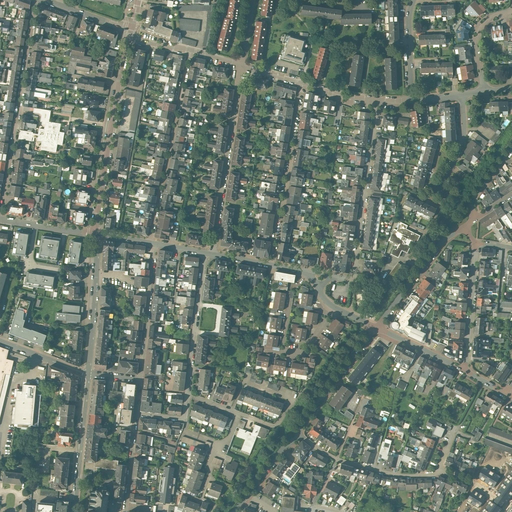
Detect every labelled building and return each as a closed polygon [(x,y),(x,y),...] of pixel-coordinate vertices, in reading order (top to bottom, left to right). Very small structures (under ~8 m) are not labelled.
[(30,1),(26,0),(21,0),(20,6),(29,9),(30,1)] [(272,0),(263,0),(261,15),(270,17),(272,0)] [(478,8),(474,3),(467,9),(470,12),(470,14),(471,16),(477,16),(478,14),(480,15),(484,12),(483,11),(485,9),(481,5),(478,8)] [(47,7),(40,5),(38,12),(42,14),(45,15),(47,7)] [(204,5),(178,6),(178,11),(207,11),(206,29),(202,46),(208,47),(210,41),(212,31),(213,21),(213,15),(214,5),(212,5),(209,5),(204,5)] [(239,6),(229,5),(227,20),(234,21),(237,21),(239,6)] [(320,18),(322,9),(302,6),(300,15),(320,18)] [(428,7),(420,7),(420,6),(420,7),(420,19),(421,19),(421,16),(425,16),(425,15),(428,15),(429,15),(428,7),(428,6),(428,7)] [(53,10),(47,7),(45,15),(49,16),(52,17),(53,10)] [(341,21),(341,16),(342,12),(322,9),(320,18),(341,21)] [(29,11),(22,10),(20,19),(28,20),(29,11)] [(64,14),(53,10),(52,17),(52,18),(57,18),(57,16),(59,17),(59,18),(62,18),(64,14)] [(149,10),(147,19),(156,21),(158,12),(149,10)] [(161,13),(158,12),(156,21),(163,22),(165,14),(162,13),(161,13)] [(77,18),(69,15),(65,26),(70,28),(71,28),(73,28),(74,25),(77,18)] [(341,16),(341,21),(341,25),(356,25),(356,15),(341,16)] [(356,15),(356,25),(371,24),(371,15),(356,15)] [(28,20),(20,19),(20,23),(16,23),(15,27),(19,27),(19,28),(26,29),(28,20)] [(45,20),(37,19),(36,26),(44,27),(44,24),(45,20)] [(154,28),(156,21),(147,19),(146,24),(145,24),(144,27),(148,28),(149,27),(154,28)] [(200,21),(178,19),(180,30),(199,32),(200,21)] [(225,19),(221,34),(230,36),(234,21),(227,20),(225,19)] [(10,21),(3,20),(3,24),(1,31),(8,32),(10,21)] [(92,24),(84,21),(80,31),(89,34),(90,31),(90,30),(91,30),(92,28),(91,28),(92,27),(91,27),(92,24)] [(163,22),(156,21),(154,28),(153,30),(154,30),(153,32),(156,33),(170,38),(172,31),(173,31),(162,27),(163,22)] [(254,41),(263,42),(266,23),(256,22),(254,41)] [(465,26),(461,24),(457,30),(459,31),(458,34),(458,37),(460,37),(461,41),(468,40),(467,33),(470,30),(465,26)] [(44,27),(36,26),(35,33),(43,34),(43,31),(44,27)] [(107,29),(100,26),(98,33),(102,35),(105,36),(107,29)] [(502,26),(491,27),(493,39),(504,37),(503,30),(502,26)] [(26,29),(19,28),(18,30),(17,29),(17,34),(18,34),(17,37),(25,38),(26,29)] [(117,32),(107,29),(105,36),(108,37),(107,40),(111,41),(109,47),(113,49),(117,32)] [(398,30),(391,31),(390,31),(389,31),(389,36),(390,36),(390,40),(389,40),(398,40),(398,30)] [(173,31),(172,31),(170,38),(169,39),(177,42),(179,35),(176,34),(176,32),(173,31)] [(226,51),(230,36),(221,34),(217,49),(226,51)] [(305,41),(285,35),(282,43),(286,44),(281,59),(302,65),(306,53),(302,52),(305,41)] [(43,37),(35,36),(34,42),(42,44),(47,44),(48,39),(42,38),(43,37)] [(427,36),(418,36),(419,45),(423,45),(423,44),(427,44),(427,36)] [(25,38),(17,37),(16,43),(14,42),(14,45),(16,45),(23,47),(25,38)] [(196,42),(181,38),(182,44),(195,47),(196,42)] [(263,42),(254,41),(251,60),(260,61),(263,42)] [(42,44),(34,42),(33,50),(41,51),(41,48),(42,44)] [(23,48),(16,47),(15,52),(15,55),(22,56),(23,48)] [(85,50),(72,47),(70,62),(77,63),(90,66),(92,58),(84,56),(85,50)] [(467,47),(460,49),(460,53),(459,54),(459,56),(461,56),(461,60),(465,59),(466,63),(472,63),(471,58),(472,58),(471,54),(470,47),(467,47)] [(320,48),(312,77),(321,80),(329,51),(320,48)] [(140,51),(135,50),(127,85),(132,86),(137,87),(145,52),(140,51)] [(164,52),(156,50),(153,59),(162,62),(164,52)] [(40,53),(32,52),(31,59),(39,60),(40,57),(40,53)] [(22,56),(15,55),(14,58),(13,62),(21,63),(22,56)] [(353,55),(349,86),(359,87),(364,57),(353,55)] [(186,57),(179,56),(177,64),(184,65),(186,57)] [(115,59),(105,57),(103,68),(112,70),(115,59)] [(198,60),(192,58),(191,66),(198,67),(199,63),(198,63),(198,60)] [(39,60),(31,59),(30,66),(38,68),(39,63),(39,60)] [(385,74),(396,74),(395,59),(385,59),(385,74)] [(21,64),(13,63),(12,68),(12,71),(19,72),(21,64)] [(90,66),(77,63),(76,70),(89,72),(90,66)] [(184,65),(177,64),(176,67),(175,71),(182,73),(184,65)] [(429,64),(420,64),(420,73),(425,73),(425,72),(429,72),(429,64)] [(472,66),(461,67),(461,74),(473,72),(472,69),(473,69),(472,66)] [(505,66),(490,66),(490,75),(509,74),(509,66),(505,66)] [(103,68),(98,67),(97,75),(111,78),(112,70),(103,68)] [(227,69),(214,67),(212,76),(226,78),(227,69)] [(38,70),(30,68),(29,76),(36,77),(37,77),(37,73),(38,70)] [(6,70),(3,69),(2,80),(1,83),(6,83),(8,73),(10,73),(11,70),(6,70)] [(12,71),(11,70),(10,73),(11,74),(11,79),(18,80),(19,72),(12,71)] [(182,73),(175,71),(174,76),(174,79),(181,80),(182,73)] [(473,72),(461,74),(462,80),(474,78),(474,75),(473,75),(473,72)] [(197,76),(189,74),(188,81),(195,82),(196,78),(197,76)] [(396,74),(385,74),(386,90),(396,89),(396,74)] [(36,77),(29,76),(27,83),(35,84),(36,81),(36,77)] [(18,80),(11,79),(10,85),(7,85),(7,86),(10,86),(17,87),(18,80)] [(89,81),(79,79),(77,88),(88,90),(89,81)] [(181,80),(174,79),(173,82),(172,87),(179,88),(181,80)] [(267,81),(253,79),(252,87),(266,90),(267,81)] [(103,83),(89,81),(88,90),(101,92),(103,83)] [(285,85),(276,82),(275,90),(280,91),(280,94),(282,95),(285,85)] [(292,87),(285,85),(282,95),(285,96),(286,93),(288,93),(290,94),(292,87)] [(17,87),(10,86),(9,90),(8,94),(16,95),(17,87)] [(179,88),(172,87),(171,92),(170,94),(177,96),(179,88)] [(296,88),(292,87),(290,94),(288,93),(288,96),(294,98),(296,88)] [(193,90),(186,89),(185,95),(192,97),(193,94),(193,90)] [(136,92),(126,90),(125,96),(135,98),(141,99),(141,95),(136,94),(136,92)] [(233,91),(224,90),(223,94),(223,98),(221,109),(221,113),(220,118),(229,119),(230,112),(232,97),(233,91)] [(33,92),(26,91),(25,98),(33,99),(33,96),(34,92),(33,92)] [(306,93),(304,102),(318,104),(320,96),(306,93)] [(16,95),(8,94),(7,102),(14,103),(16,95)] [(177,96),(170,94),(170,97),(169,103),(175,105),(177,96)] [(250,95),(242,94),(242,98),(241,101),(249,102),(250,95)] [(90,96),(85,95),(84,100),(82,99),(82,101),(84,101),(83,105),(88,106),(89,104),(90,97),(90,96)] [(99,98),(90,97),(89,104),(98,106),(99,98)] [(141,99),(135,98),(128,133),(134,134),(141,99)] [(33,100),(25,99),(24,106),(32,107),(33,100)] [(37,102),(33,100),(32,107),(42,109),(43,105),(36,104),(37,102)] [(294,102),(285,101),(279,100),(278,104),(281,104),(280,107),(285,107),(293,109),(294,102)] [(336,102),(325,100),(322,113),(333,115),(336,102)] [(241,101),(240,107),(238,122),(237,128),(245,130),(246,124),(247,121),(248,111),(249,108),(250,102),(241,101)] [(14,103),(7,102),(6,105),(6,110),(13,111),(14,103)] [(168,104),(163,102),(163,105),(161,107),(162,109),(162,110),(174,113),(176,105),(175,105),(169,103),(168,104)] [(304,102),(303,111),(317,113),(318,104),(304,102)] [(508,102),(499,103),(499,112),(508,111),(508,109),(508,103),(508,102)] [(190,105),(183,103),(181,110),(189,112),(190,108),(190,105)] [(499,103),(489,103),(490,109),(490,112),(491,112),(491,114),(495,114),(495,112),(499,112),(499,103)] [(62,104),(61,114),(72,115),(73,106),(62,104)] [(293,109),(285,107),(284,113),(284,117),(291,118),(293,109)] [(174,113),(162,110),(160,117),(159,117),(165,119),(172,120),(174,113)] [(99,113),(89,111),(89,112),(86,111),(85,118),(88,119),(88,120),(97,122),(99,113)] [(420,111),(411,112),(413,128),(422,126),(420,111)] [(370,113),(360,112),(359,120),(361,121),(369,122),(369,121),(369,118),(370,113)] [(310,114),(302,113),(301,120),(309,122),(309,119),(310,114)] [(291,118),(284,117),(283,122),(282,124),(290,125),(291,118)] [(187,120),(180,118),(178,125),(186,126),(187,123),(187,120)] [(172,120),(165,119),(165,122),(164,127),(171,128),(172,120)] [(301,120),(301,121),(299,128),(307,130),(308,127),(309,122),(301,120)] [(369,122),(361,121),(361,125),(360,130),(368,132),(369,122)] [(33,132),(20,130),(19,139),(31,141),(32,137),(37,138),(37,141),(43,142),(42,146),(41,146),(41,149),(44,150),(53,152),(53,151),(56,152),(56,148),(57,143),(62,144),(64,133),(58,132),(59,128),(60,128),(60,125),(57,124),(48,122),(48,123),(45,122),(45,125),(45,130),(39,129),(38,135),(32,134),(33,132)] [(28,123),(21,122),(20,129),(27,130),(28,127),(28,123)] [(228,126),(219,125),(218,130),(218,134),(216,144),(216,148),(215,153),(224,154),(225,147),(227,133),(228,126)] [(290,127),(282,126),(281,130),(281,133),(288,135),(290,127)] [(171,128),(164,127),(163,131),(162,134),(169,136),(170,128),(171,128)] [(10,129),(3,128),(3,130),(2,135),(9,136),(10,129)] [(185,129),(178,128),(176,136),(183,137),(184,134),(185,129)] [(87,131),(86,130),(85,134),(83,134),(83,138),(95,140),(96,132),(87,131)] [(307,132),(299,130),(298,139),(306,140),(310,141),(311,137),(306,136),(307,132)] [(368,132),(360,131),(359,136),(359,138),(367,139),(368,132)] [(474,132),(469,139),(471,141),(481,148),(482,145),(480,143),(477,142),(475,140),(479,135),(474,132)] [(288,135),(281,133),(280,137),(280,141),(287,142),(288,135)] [(160,134),(158,142),(167,144),(169,136),(162,134),(160,134)] [(9,136),(2,135),(2,137),(1,142),(8,143),(9,136)] [(183,137),(176,136),(174,143),(182,145),(183,140),(183,137)] [(244,138),(236,136),(234,144),(232,158),(231,165),(240,166),(240,161),(241,157),(243,147),(243,143),(244,138)] [(130,139),(119,137),(117,147),(128,149),(130,139)] [(95,140),(83,138),(82,145),(84,145),(84,147),(93,148),(95,140)] [(367,139),(359,138),(358,142),(358,146),(366,147),(367,139)] [(306,140),(298,139),(296,147),(304,149),(305,144),(306,140)] [(26,141),(19,140),(17,149),(24,150),(26,141)] [(435,142),(428,140),(427,144),(428,144),(427,148),(435,150),(437,142),(435,142)] [(471,141),(468,145),(468,147),(469,147),(468,149),(465,152),(468,154),(465,158),(465,159),(470,162),(471,160),(475,163),(480,156),(477,153),(481,148),(471,141)] [(8,144),(1,143),(0,146),(0,151),(7,153),(8,144)] [(182,145),(174,143),(173,150),(180,152),(180,151),(181,148),(182,145)] [(287,144),(279,143),(279,146),(278,150),(285,151),(287,144)] [(82,145),(76,144),(75,152),(83,153),(84,147),(84,145),(82,145)] [(128,149),(117,147),(118,147),(116,159),(115,159),(113,170),(122,172),(123,161),(126,162),(128,149)] [(427,148),(426,147),(425,151),(426,151),(425,154),(433,157),(435,150),(427,148)] [(365,149),(358,148),(357,152),(357,156),(364,157),(365,149)] [(24,150),(17,149),(16,157),(23,158),(24,150)] [(304,150),(296,149),(295,158),(303,159),(303,155),(304,150)] [(31,151),(24,150),(23,158),(30,159),(31,151)] [(285,151),(278,150),(277,154),(277,157),(284,159),(285,151)] [(165,152),(159,151),(158,155),(157,158),(164,159),(165,152)] [(182,154),(173,152),(171,159),(179,161),(182,161),(184,162),(185,158),(181,158),(182,154)] [(425,154),(424,154),(423,158),(424,158),(423,162),(431,164),(433,157),(425,154)] [(92,157),(84,156),(83,158),(81,158),(81,162),(83,163),(82,164),(91,166),(92,157)] [(364,157),(357,156),(356,160),(356,164),(363,165),(364,157)] [(157,158),(156,157),(154,164),(163,165),(164,159),(157,158)] [(303,159),(295,158),(293,166),(301,167),(302,163),(303,159)] [(179,161),(171,159),(169,168),(177,170),(178,164),(179,161)] [(284,160),(276,159),(276,163),(275,167),(283,168),(284,160)] [(23,161),(15,160),(14,171),(22,172),(23,161)] [(211,180),(210,183),(210,189),(218,190),(219,183),(222,169),(223,162),(214,161),(213,166),(212,170),(211,180)] [(423,162),(422,161),(421,165),(422,165),(421,169),(427,170),(429,171),(431,164),(423,162)] [(163,165),(154,164),(154,167),(153,170),(161,172),(163,165)] [(466,167),(464,165),(460,170),(469,177),(473,172),(466,167)] [(283,168),(275,167),(275,170),(274,174),(281,175),(283,168)] [(301,169),(293,168),(291,176),(300,178),(300,172),(301,169)] [(350,168),(347,168),(346,175),(355,176),(355,172),(350,171),(350,168)] [(363,169),(356,168),(355,172),(355,176),(362,177),(363,169)] [(421,169),(418,168),(417,171),(416,177),(424,179),(427,170),(421,169)] [(89,171),(75,169),(73,179),(76,180),(75,184),(86,186),(87,177),(88,171),(89,171)] [(161,172),(153,170),(151,177),(153,177),(160,179),(161,172)] [(176,172),(169,170),(167,178),(174,179),(176,172)] [(22,174),(13,172),(12,183),(20,184),(22,174)] [(238,174),(230,173),(229,180),(227,194),(226,200),(234,202),(235,196),(236,193),(237,183),(238,179),(238,174)] [(281,177),(273,176),(273,181),(272,184),(280,185),(281,177)] [(300,178),(291,176),(290,184),(301,186),(302,183),(308,185),(309,179),(300,178)] [(465,183),(455,176),(452,181),(461,188),(465,183)] [(153,177),(153,181),(149,180),(148,183),(152,184),(158,185),(160,179),(153,177)] [(424,179),(416,177),(413,186),(422,188),(424,179)] [(118,178),(117,178),(117,180),(112,179),(111,182),(112,183),(112,186),(115,187),(115,186),(121,187),(123,181),(122,181),(123,179),(118,178)] [(165,186),(176,188),(177,180),(174,179),(167,178),(165,186)] [(280,185),(272,184),(272,185),(271,192),(278,193),(280,185)] [(504,185),(501,188),(499,186),(496,188),(497,190),(501,197),(509,192),(504,185)] [(20,187),(11,186),(10,196),(14,197),(18,198),(20,187)] [(156,189),(144,186),(144,191),(140,190),(140,194),(149,196),(154,197),(156,189)] [(176,188),(165,186),(164,193),(171,195),(174,195),(176,188)] [(298,188),(290,186),(288,195),(296,196),(298,188)] [(360,187),(353,186),(352,190),(352,194),(359,195),(360,187)] [(89,192),(78,190),(78,192),(77,195),(77,198),(83,199),(84,198),(84,197),(91,198),(91,194),(89,194),(89,192)] [(497,190),(490,195),(494,202),(501,197),(497,190)] [(114,195),(109,195),(109,198),(109,202),(112,202),(119,203),(120,197),(120,196),(119,196),(120,193),(115,192),(114,195)] [(171,195),(164,193),(162,201),(169,202),(171,195)] [(488,193),(482,201),(486,207),(494,202),(490,195),(488,193)] [(278,195),(270,194),(270,195),(269,202),(277,203),(278,195)] [(359,195),(352,194),(351,200),(351,202),(358,203),(359,195)] [(296,196),(288,195),(287,203),(295,205),(295,200),(296,196)] [(154,197),(149,196),(148,199),(147,203),(154,205),(156,197),(154,197)] [(217,198),(208,196),(208,202),(207,205),(206,215),(205,219),(204,224),(213,225),(214,218),(216,204),(217,198)] [(416,200),(408,196),(404,205),(412,208),(416,200)] [(14,197),(13,206),(24,207),(33,208),(35,200),(18,198),(14,197)] [(83,199),(77,198),(76,200),(76,203),(76,204),(87,206),(88,201),(90,202),(91,198),(84,197),(84,198),(83,199)] [(269,202),(261,200),(260,206),(268,207),(268,209),(275,211),(277,203),(269,202)] [(422,203),(416,200),(412,208),(415,209),(415,210),(418,211),(418,210),(422,203)] [(169,202),(162,201),(160,210),(167,211),(169,202)] [(154,205),(147,203),(146,211),(153,213),(154,205)] [(422,203),(418,210),(421,212),(423,214),(424,213),(427,205),(422,203)] [(507,203),(501,207),(505,214),(511,210),(507,203)] [(358,205),(351,204),(350,208),(350,212),(357,213),(358,205)] [(23,215),(24,207),(13,206),(8,205),(7,214),(20,216),(20,214),(23,215)] [(294,207),(286,205),(285,214),(293,215),(294,211),(294,207)] [(433,208),(427,205),(424,213),(427,215),(429,216),(433,208)] [(501,207),(495,212),(499,218),(502,216),(505,214),(501,207)] [(40,209),(36,208),(34,218),(43,219),(45,210),(40,209)] [(233,209),(225,208),(223,218),(222,227),(224,227),(222,237),(221,246),(229,247),(230,247),(231,240),(232,228),(230,228),(233,209)] [(73,221),(73,224),(84,226),(85,220),(87,221),(88,218),(85,217),(86,212),(75,210),(74,215),(74,218),(73,221)] [(167,211),(160,210),(159,218),(166,220),(167,211)] [(58,213),(50,211),(48,220),(57,221),(58,213)] [(153,213),(146,211),(145,214),(144,219),(151,220),(153,213)] [(357,213),(350,212),(349,216),(349,220),(356,221),(357,213)] [(495,212),(489,216),(493,222),(495,221),(498,219),(499,218),(495,212)] [(66,214),(58,213),(57,221),(65,223),(66,214)] [(274,215),(262,213),(261,220),(262,220),(273,222),(274,215)] [(293,215),(285,214),(284,222),(292,223),(292,219),(293,215)] [(507,216),(505,214),(502,216),(509,227),(511,224),(511,223),(510,221),(509,220),(507,216)] [(489,216),(480,221),(485,227),(490,224),(493,222),(489,216)] [(115,219),(107,218),(105,229),(113,230),(115,219)] [(166,220),(159,218),(157,227),(164,229),(164,226),(165,222),(166,220)] [(151,220),(144,219),(143,225),(143,227),(150,228),(151,220)] [(504,227),(498,219),(495,221),(497,224),(495,225),(499,231),(504,227)] [(273,222),(262,220),(261,227),(272,229),(273,222)] [(407,233),(404,232),(407,226),(400,222),(396,230),(394,229),(388,241),(395,244),(390,254),(394,256),(396,254),(399,255),(401,251),(403,252),(404,249),(408,251),(410,246),(409,245),(411,241),(412,242),(414,239),(417,241),(420,236),(409,231),(408,231),(407,233)] [(495,225),(493,222),(490,224),(497,234),(496,235),(500,242),(504,239),(502,236),(499,231),(495,225)] [(213,225),(204,224),(203,231),(212,233),(212,229),(213,225)] [(291,226),(283,224),(282,232),(290,234),(299,235),(299,231),(291,229),(291,226)] [(355,226),(343,225),(342,232),(343,232),(354,234),(355,226)] [(150,228),(143,227),(141,235),(148,236),(150,228)] [(157,227),(155,237),(162,239),(164,229),(157,227)] [(261,227),(260,227),(259,231),(260,231),(260,234),(263,235),(269,236),(271,236),(272,229),(261,227)] [(29,234),(16,232),(13,255),(26,257),(29,234)] [(290,234),(282,232),(280,241),(288,242),(290,234)] [(354,234),(343,232),(342,237),(343,237),(343,241),(346,241),(353,242),(354,234)] [(201,237),(188,234),(186,243),(200,246),(201,237)] [(511,241),(506,234),(502,236),(504,239),(507,243),(511,241)] [(52,237),(42,236),(38,259),(48,260),(52,237)] [(60,239),(52,237),(48,260),(57,262),(60,239)] [(82,242),(71,240),(67,263),(79,265),(82,242)] [(247,243),(231,240),(230,247),(229,247),(229,249),(246,252),(247,243)] [(261,241),(255,240),(253,252),(255,252),(254,256),(267,258),(270,242),(268,242),(261,241)] [(111,242),(105,241),(103,250),(103,258),(113,259),(113,252),(109,251),(111,242)] [(353,242),(346,241),(346,246),(345,251),(351,252),(353,242)] [(125,244),(111,242),(109,251),(113,252),(124,254),(125,244)] [(287,244),(280,243),(278,251),(286,253),(287,249),(287,244)] [(136,245),(125,244),(125,251),(129,252),(135,253),(136,245)] [(145,247),(136,245),(135,253),(143,254),(143,253),(145,247)] [(494,249),(483,248),(482,256),(493,257),(494,249)] [(159,249),(158,260),(165,261),(165,258),(176,260),(176,254),(177,253),(159,249)] [(286,253),(278,251),(277,260),(288,262),(289,253),(286,253)] [(325,258),(322,258),(320,266),(325,267),(325,265),(328,266),(330,266),(331,261),(332,255),(325,254),(325,258)] [(351,256),(343,255),(343,260),(342,263),(350,265),(351,256)] [(467,255),(458,255),(458,261),(457,264),(462,265),(466,265),(467,255)] [(113,259),(103,258),(103,264),(102,270),(109,271),(111,271),(117,271),(124,271),(128,272),(128,260),(113,259)] [(194,259),(186,258),(185,264),(192,265),(198,266),(199,260),(194,259)] [(314,261),(302,258),(301,264),(313,267),(314,261)] [(165,261),(158,260),(157,268),(164,269),(165,263),(165,261)] [(150,262),(142,261),(141,265),(141,269),(149,270),(150,262)] [(230,263),(216,261),(215,269),(223,271),(229,272),(230,263)] [(350,265),(342,263),(342,268),(341,272),(349,273),(350,265)] [(398,263),(384,280),(389,284),(402,266),(398,263)] [(445,268),(437,263),(433,270),(440,275),(445,268)] [(266,270),(238,265),(236,273),(242,274),(245,275),(255,277),(259,278),(264,279),(266,270)] [(164,269),(157,268),(156,277),(163,278),(164,274),(164,269)] [(191,268),(190,268),(190,272),(189,276),(197,277),(198,269),(197,269),(191,268)] [(440,275),(433,270),(429,275),(432,278),(436,281),(436,280),(440,275)] [(469,270),(460,270),(460,272),(459,276),(459,278),(468,279),(469,270)] [(82,271),(69,271),(69,275),(70,275),(70,280),(69,279),(69,280),(74,280),(82,281),(82,271)] [(55,276),(27,272),(25,285),(53,290),(55,276)] [(137,273),(134,272),(132,284),(147,286),(148,275),(140,273),(137,273)] [(295,275),(275,272),(274,280),(294,283),(295,275)] [(197,277),(189,276),(188,283),(196,284),(197,277)] [(214,279),(206,278),(205,286),(213,287),(214,279)] [(429,284),(424,280),(423,282),(423,284),(422,285),(420,287),(419,287),(428,294),(433,288),(434,287),(429,284)] [(183,282),(180,282),(179,285),(188,286),(187,290),(188,290),(195,291),(196,284),(188,283),(183,282)] [(162,286),(155,285),(154,294),(161,295),(162,291),(162,286)] [(73,286),(64,286),(63,291),(69,291),(69,298),(82,299),(82,294),(79,294),(79,286),(73,286)] [(205,286),(204,293),(203,300),(212,301),(212,296),(213,292),(213,287),(205,286)] [(110,288),(102,287),(101,296),(111,297),(111,293),(110,293),(110,288)] [(428,294),(419,287),(416,291),(425,298),(428,294)] [(195,291),(188,290),(187,293),(187,297),(194,298),(195,291)] [(425,298),(416,291),(413,294),(422,301),(422,302),(425,298)] [(422,301),(413,294),(412,293),(410,296),(409,296),(409,297),(410,298),(411,299),(419,305),(422,301)] [(146,297),(134,295),(133,306),(136,306),(145,307),(146,297)] [(111,297),(101,296),(101,305),(106,305),(110,305),(110,300),(111,301),(111,297)] [(162,297),(154,296),(153,304),(162,305),(162,301),(162,297)] [(194,298),(187,297),(186,303),(186,305),(193,306),(194,298)] [(19,298),(14,316),(25,319),(30,302),(19,298)] [(419,305),(411,299),(410,298),(409,299),(410,300),(408,302),(417,309),(420,305),(419,305)] [(486,299),(485,299),(484,299),(478,299),(478,306),(492,307),(493,304),(490,303),(490,302),(491,302),(492,301),(491,300),(490,299),(488,299),(486,299)] [(417,309),(408,302),(407,301),(406,302),(407,303),(406,306),(405,306),(414,313),(417,309)] [(466,304),(457,303),(457,308),(457,310),(465,311),(466,304)] [(80,306),(63,304),(62,313),(80,315),(83,315),(83,307),(80,307),(80,306)] [(162,305),(153,304),(152,312),(161,313),(163,313),(164,306),(162,305)] [(414,313),(405,306),(406,306),(404,305),(403,306),(405,307),(403,310),(402,310),(411,316),(411,317),(414,313)] [(145,307),(136,306),(135,314),(135,315),(144,316),(145,307)] [(232,309),(223,308),(222,315),(220,329),(220,336),(229,337),(229,331),(230,328),(231,318),(231,314),(232,309)] [(188,309),(184,309),(183,310),(183,316),(192,317),(193,310),(188,309)] [(402,309),(396,317),(393,322),(392,322),(391,323),(390,324),(390,325),(390,326),(390,327),(391,328),(391,329),(392,329),(392,330),(393,330),(394,330),(394,329),(403,333),(403,332),(407,336),(407,337),(424,345),(427,327),(414,321),(412,327),(407,326),(407,325),(408,324),(408,323),(408,322),(408,321),(407,321),(411,316),(402,310),(403,310),(402,309)] [(161,313),(152,312),(151,321),(160,322),(160,317),(161,313)] [(62,313),(56,313),(55,320),(80,322),(80,315),(62,313)] [(25,319),(14,316),(9,334),(20,338),(23,327),(25,319)] [(192,317),(183,316),(182,320),(183,320),(182,324),(189,325),(191,325),(192,317)] [(485,319),(477,318),(476,326),(484,326),(485,319)] [(343,325),(335,319),(331,324),(340,330),(343,325)] [(143,322),(135,321),(134,326),(134,330),(142,331),(143,322)] [(340,330),(331,324),(328,329),(332,332),(337,335),(337,334),(340,330)] [(158,327),(151,326),(149,337),(156,337),(157,337),(158,332),(158,327)] [(484,326),(476,326),(475,334),(483,334),(484,326)] [(23,327),(20,338),(42,346),(46,335),(23,327)] [(73,330),(70,330),(70,335),(69,337),(66,336),(66,339),(70,340),(82,341),(82,339),(83,339),(83,337),(82,336),(83,332),(73,330)] [(464,330),(455,330),(455,333),(454,337),(463,338),(464,330)] [(142,332),(132,331),(131,339),(131,341),(141,342),(142,332)] [(328,339),(321,334),(319,337),(321,338),(320,340),(328,346),(331,342),(332,342),(328,339)] [(336,340),(330,335),(328,339),(332,342),(331,342),(334,343),(336,340)] [(208,337),(199,336),(198,343),(197,357),(196,364),(205,365),(205,359),(206,356),(207,346),(207,342),(208,337)] [(106,338),(98,337),(96,347),(106,348),(107,338),(106,338)] [(156,340),(149,339),(148,350),(155,350),(156,348),(156,340)] [(430,339),(429,348),(436,351),(439,343),(430,339)] [(483,340),(475,339),(474,341),(474,345),(474,348),(482,348),(482,346),(490,346),(491,341),(483,340)] [(82,341),(70,340),(69,349),(81,350),(82,341)] [(328,346),(320,340),(318,342),(316,340),(314,343),(325,351),(328,346)] [(387,349),(378,342),(374,346),(383,353),(387,349)] [(462,343),(453,342),(453,346),(449,346),(449,348),(453,349),(462,350),(462,343)] [(189,345),(176,343),(175,353),(188,354),(189,345)] [(140,345),(130,344),(129,354),(139,355),(140,345)] [(404,349),(396,345),(392,353),(397,355),(394,361),(397,363),(404,349)] [(0,347),(0,416),(13,361),(6,359),(8,350),(0,347)] [(106,348),(96,347),(95,356),(96,356),(105,357),(105,355),(105,352),(106,348)] [(354,371),(348,379),(355,384),(379,354),(372,348),(366,356),(354,371)] [(461,360),(452,352),(444,348),(441,353),(458,361),(461,360)] [(482,348),(474,348),(474,350),(473,350),(473,354),(473,357),(481,358),(482,352),(482,348)] [(404,349),(397,363),(400,364),(398,368),(406,372),(410,363),(411,364),(415,354),(404,349)] [(452,352),(461,360),(462,350),(453,349),(452,352)] [(155,350),(148,350),(146,364),(156,365),(156,363),(157,363),(158,354),(155,353),(155,350)] [(80,355),(69,354),(69,358),(66,358),(66,361),(77,366),(79,365),(80,355)] [(126,354),(120,354),(119,361),(120,357),(127,358),(127,361),(133,361),(132,363),(133,363),(133,355),(126,354)] [(105,357),(96,356),(96,359),(95,359),(94,369),(106,371),(107,362),(107,357),(105,357)] [(426,360),(420,357),(417,364),(420,365),(423,367),(426,360)] [(437,365),(428,360),(425,366),(431,369),(433,371),(434,371),(437,365)] [(119,361),(118,367),(118,372),(127,373),(127,369),(124,369),(125,362),(119,361)] [(132,363),(125,362),(124,369),(127,369),(127,373),(137,374),(138,363),(133,363),(132,363)] [(187,363),(172,362),(171,366),(178,366),(177,371),(186,372),(187,363)] [(156,365),(146,364),(145,374),(155,375),(155,373),(156,365)] [(494,368),(486,364),(482,371),(489,376),(494,368)] [(437,365),(434,371),(433,371),(431,375),(432,380),(435,381),(442,367),(437,365)] [(431,369),(425,366),(420,376),(426,379),(428,375),(429,376),(429,375),(431,372),(431,371),(430,371),(431,369)] [(509,366),(504,373),(500,370),(495,378),(501,382),(505,377),(506,378),(511,369),(511,368),(509,366)] [(62,370),(56,368),(55,371),(49,369),(48,375),(51,376),(52,375),(55,375),(55,376),(61,377),(62,370)] [(454,373),(444,368),(437,382),(442,384),(443,383),(442,383),(446,377),(448,378),(450,379),(451,379),(454,373)] [(210,370),(200,369),(199,381),(209,382),(210,370)] [(78,376),(62,370),(61,377),(61,381),(65,382),(77,383),(78,381),(79,381),(79,378),(78,377),(78,376)] [(177,371),(175,371),(173,390),(183,391),(186,372),(177,371)] [(152,379),(144,378),(143,389),(151,389),(151,385),(152,380),(152,379)] [(105,381),(93,380),(91,394),(104,396),(107,396),(107,392),(103,392),(103,385),(105,385),(105,381)] [(209,382),(199,381),(198,390),(202,390),(208,391),(209,382)] [(77,383),(65,382),(64,383),(63,383),(63,387),(64,387),(64,391),(76,393),(77,388),(78,388),(78,386),(77,385),(77,383)] [(136,384),(126,383),(125,391),(124,391),(123,395),(134,396),(136,384)] [(36,386),(23,384),(22,391),(17,391),(15,413),(14,424),(17,424),(17,427),(29,428),(29,425),(32,425),(36,386)] [(225,390),(222,399),(230,402),(235,389),(234,389),(235,387),(227,384),(225,390)] [(464,388),(456,384),(452,390),(451,390),(448,395),(452,398),(456,392),(460,395),(464,388)] [(342,386),(328,404),(338,411),(351,392),(342,386)] [(225,390),(217,387),(214,396),(222,399),(225,390)] [(472,392),(464,388),(460,395),(464,397),(464,398),(468,400),(472,392)] [(150,391),(143,390),(142,401),(149,402),(150,391)] [(247,392),(241,390),(238,399),(243,401),(247,392)] [(76,393),(64,391),(63,396),(62,395),(62,399),(63,399),(62,401),(68,402),(68,400),(75,401),(75,400),(77,400),(77,398),(76,397),(76,393)] [(113,392),(107,391),(107,392),(107,396),(108,396),(108,399),(116,400),(117,392),(113,392)] [(247,392),(243,401),(248,402),(252,394),(252,393),(247,391),(247,392)] [(497,397),(489,393),(485,400),(491,402),(488,407),(487,408),(490,409),(493,404),(497,397),(497,398),(497,397)] [(104,396),(91,394),(90,404),(101,405),(102,401),(103,401),(104,396)] [(257,395),(252,394),(248,402),(248,403),(253,405),(254,404),(257,395)] [(123,395),(122,403),(118,403),(118,409),(121,409),(133,410),(134,396),(123,395)] [(176,396),(171,395),(171,396),(170,402),(182,403),(183,397),(176,396)] [(257,395),(254,404),(259,406),(262,397),(257,395)] [(259,406),(258,407),(264,409),(264,408),(267,399),(262,397),(259,406)] [(497,398),(497,397),(493,404),(496,406),(500,408),(504,401),(497,398)] [(273,401),(267,399),(264,408),(269,410),(272,401),(273,401)] [(149,402),(142,401),(140,412),(148,412),(149,406),(149,402)] [(269,410),(269,411),(274,413),(278,403),(272,401),(269,410)] [(161,403),(152,402),(151,406),(149,406),(148,412),(160,414),(160,413),(160,410),(161,403)] [(68,403),(63,403),(63,404),(61,404),(60,411),(62,411),(61,416),(73,417),(75,406),(68,405),(68,403)] [(283,405),(278,403),(274,413),(274,412),(279,414),(283,405)] [(101,405),(90,404),(89,414),(100,415),(100,412),(101,412),(102,408),(101,408),(101,405)] [(488,407),(483,404),(480,410),(482,412),(482,413),(487,416),(490,409),(487,408),(488,407)] [(198,418),(202,408),(194,405),(191,410),(192,411),(191,415),(198,418)] [(501,413),(511,420),(511,406),(510,405),(509,407),(507,405),(501,413)] [(181,408),(174,407),(174,408),(169,407),(168,415),(181,416),(181,408)] [(370,410),(363,407),(360,415),(367,418),(369,413),(370,410)] [(202,408),(198,418),(203,420),(204,420),(207,410),(202,408)] [(207,410),(204,420),(208,421),(212,412),(207,410)] [(353,415),(346,410),(343,415),(351,421),(353,415)] [(212,412),(208,421),(208,422),(214,424),(214,423),(217,414),(212,412)] [(217,414),(214,423),(219,425),(222,416),(223,415),(217,413),(217,414)] [(100,415),(89,414),(88,424),(99,425),(99,423),(100,423),(101,419),(99,419),(100,415)] [(132,415),(125,414),(124,425),(124,428),(131,428),(132,415)] [(365,425),(367,418),(360,415),(356,426),(364,429),(365,425)] [(73,417),(61,416),(61,421),(60,427),(68,428),(68,427),(73,427),(74,426),(74,424),(73,422),(73,417)] [(222,416),(219,425),(217,430),(223,432),(224,428),(228,418),(222,416)] [(118,419),(114,418),(113,427),(124,428),(124,425),(118,424),(118,419)] [(322,422),(316,418),(315,419),(312,424),(314,425),(318,428),(322,422)] [(373,420),(367,418),(365,425),(367,425),(368,426),(368,427),(369,427),(370,426),(375,428),(377,422),(374,420),(373,420)] [(149,419),(140,419),(138,429),(147,430),(148,427),(149,419)] [(156,420),(149,419),(148,427),(151,427),(155,428),(156,420)] [(441,425),(437,423),(429,419),(426,425),(434,429),(432,435),(441,438),(445,429),(445,428),(445,427),(441,426),(441,425)] [(164,421),(156,420),(155,428),(159,428),(163,429),(164,421)] [(237,427),(240,428),(243,429),(245,422),(240,420),(237,427)] [(172,422),(164,421),(163,429),(167,429),(171,429),(172,422)] [(180,423),(172,422),(171,429),(179,430),(179,429),(180,423)] [(99,425),(88,424),(87,431),(98,432),(98,430),(99,425)] [(243,429),(240,428),(236,436),(237,436),(238,434),(248,438),(243,451),(250,453),(257,436),(258,435),(261,427),(255,425),(252,433),(243,429)] [(318,428),(314,425),(309,433),(316,438),(323,429),(320,427),(319,429),(318,428)] [(396,426),(395,431),(397,431),(396,435),(400,435),(399,437),(403,437),(405,428),(396,426)] [(269,430),(261,427),(258,435),(261,436),(261,437),(265,439),(267,433),(268,434),(269,430)] [(511,435),(491,427),(489,432),(511,440),(511,435)] [(323,429),(316,438),(323,442),(328,434),(323,431),(325,430),(323,429)] [(357,429),(353,439),(358,441),(359,441),(360,437),(362,431),(357,429)] [(131,431),(121,430),(120,442),(124,442),(129,443),(131,431)] [(98,432),(87,431),(86,438),(97,439),(98,435),(98,432)] [(475,437),(473,436),(471,439),(478,442),(482,433),(477,431),(475,437)] [(67,433),(63,433),(57,432),(57,438),(57,439),(59,439),(59,443),(59,446),(65,446),(66,444),(68,444),(69,445),(72,443),(71,442),(71,439),(72,439),(72,434),(67,434),(67,433)] [(145,435),(138,434),(137,443),(144,444),(144,445),(147,446),(149,447),(150,443),(148,443),(149,436),(145,436),(145,435)] [(332,437),(328,434),(323,442),(329,446),(335,436),(333,435),(332,437)] [(375,437),(371,435),(368,445),(370,446),(375,447),(376,443),(378,438),(375,437)] [(196,441),(183,436),(181,442),(195,447),(196,441)] [(335,436),(329,446),(335,450),(340,442),(336,439),(337,438),(335,436)] [(97,439),(86,438),(85,449),(97,450),(98,442),(98,441),(98,439),(97,439)] [(435,442),(428,438),(426,444),(425,446),(433,449),(435,442)] [(511,448),(485,438),(483,443),(511,454),(511,448)] [(301,440),(291,453),(299,459),(300,460),(304,455),(310,447),(301,440)] [(205,444),(196,441),(195,447),(203,450),(205,444)] [(211,443),(206,441),(205,444),(203,450),(206,451),(208,452),(211,443)] [(384,442),(383,442),(379,454),(382,455),(381,458),(388,460),(389,457),(387,456),(390,444),(384,442)] [(143,445),(137,443),(135,453),(146,454),(146,447),(143,446),(143,445)] [(176,448),(161,443),(159,450),(170,453),(174,455),(176,448)] [(357,446),(350,444),(346,455),(355,459),(359,447),(357,446)] [(433,449),(425,446),(424,448),(422,453),(430,456),(432,449),(433,449)] [(193,452),(205,456),(206,451),(203,450),(195,447),(193,452)] [(97,450),(85,449),(84,461),(86,461),(96,462),(96,459),(97,450)] [(373,454),(366,451),(363,461),(370,464),(373,454)] [(191,457),(203,461),(205,456),(193,452),(191,457)] [(328,459),(317,453),(316,455),(313,454),(309,460),(315,464),(316,462),(319,465),(320,464),(324,466),(328,459)] [(429,457),(421,454),(419,459),(419,461),(426,464),(429,457)] [(410,458),(403,455),(402,456),(401,460),(400,460),(408,464),(409,461),(412,462),(413,461),(414,459),(410,458)] [(397,458),(389,456),(389,457),(388,460),(387,465),(395,468),(395,467),(397,458)] [(69,458),(56,457),(55,466),(56,466),(55,476),(67,477),(69,458)] [(189,462),(201,466),(203,461),(191,457),(189,462)] [(281,461),(272,472),(276,475),(279,478),(284,471),(288,466),(291,462),(284,457),(281,461)] [(455,460),(447,457),(444,465),(452,468),(455,460)] [(222,461),(214,458),(212,463),(215,464),(220,466),(222,461)] [(118,461),(96,459),(96,462),(86,461),(85,469),(93,470),(94,471),(94,472),(95,472),(96,472),(96,471),(97,471),(97,467),(99,468),(116,470),(117,470),(118,465),(118,461)] [(462,463),(455,460),(452,468),(459,470),(462,463)] [(426,464),(419,461),(416,468),(423,471),(426,464)] [(193,470),(199,472),(201,466),(189,462),(188,468),(193,470)] [(227,465),(223,474),(232,478),(238,465),(232,462),(231,466),(227,465)] [(294,462),(290,467),(288,466),(284,471),(292,478),(300,467),(299,467),(300,466),(295,463),(294,462)] [(469,466),(462,463),(459,470),(466,473),(469,466)] [(353,468),(341,464),(338,473),(350,476),(351,475),(353,468)] [(127,466),(118,465),(117,470),(116,470),(116,472),(115,473),(126,475),(126,472),(127,466)] [(476,468),(469,466),(466,473),(473,476),(476,468)] [(174,468),(164,467),(163,477),(161,476),(159,492),(161,492),(159,502),(169,504),(171,494),(173,494),(174,486),(173,486),(174,484),(175,484),(175,478),(173,478),(174,468)] [(360,470),(353,468),(351,475),(353,476),(358,477),(360,470)] [(486,471),(483,469),(478,478),(494,488),(499,479),(496,477),(497,475),(488,469),(486,471)] [(191,475),(202,479),(204,473),(199,472),(193,470),(191,475)] [(367,472),(360,470),(358,477),(363,479),(365,479),(367,472)] [(5,472),(4,472),(3,482),(22,484),(23,474),(5,472)] [(374,474),(367,472),(365,479),(367,480),(372,481),(374,474)] [(511,472),(510,476),(511,476),(509,478),(508,478),(509,478),(508,479),(507,481),(506,481),(504,484),(504,485),(503,487),(502,487),(498,492),(499,492),(497,494),(496,495),(498,496),(499,497),(500,498),(504,501),(505,502),(505,501),(507,502),(511,495),(511,472)] [(126,475),(115,473),(115,477),(116,477),(115,482),(125,483),(126,475)] [(382,476),(374,474),(372,481),(380,483),(381,480),(382,477),(382,476)] [(55,476),(51,475),(51,481),(55,481),(54,485),(54,488),(64,489),(64,487),(66,487),(67,477),(55,476)] [(189,480),(201,484),(202,479),(191,475),(189,480)] [(446,479),(439,476),(438,480),(436,484),(440,485),(443,487),(446,479)] [(398,478),(391,478),(390,482),(390,486),(398,487),(398,478)] [(406,479),(398,478),(398,487),(405,488),(405,487),(406,480),(406,479)] [(416,480),(412,480),(410,480),(406,480),(405,487),(405,488),(411,490),(412,490),(416,490),(416,487),(416,479),(416,480)] [(432,479),(424,479),(423,487),(431,487),(431,483),(431,480),(432,480),(432,479)] [(453,482),(446,479),(443,487),(445,488),(450,490),(451,487),(453,482)] [(461,482),(454,479),(453,482),(451,487),(454,488),(458,490),(461,482)] [(187,485),(199,489),(201,484),(189,480),(187,485)] [(271,482),(269,481),(266,486),(274,491),(277,486),(271,482)] [(115,482),(114,482),(113,488),(114,488),(113,496),(114,496),(113,501),(123,502),(124,489),(125,483),(115,482)] [(333,485),(328,482),(323,493),(334,499),(340,488),(335,486),(336,486),(333,484),(333,485)] [(468,485),(461,482),(458,490),(460,491),(465,493),(468,485)] [(213,495),(217,485),(212,483),(210,489),(208,493),(213,495)] [(308,484),(307,487),(305,487),(304,493),(306,494),(306,496),(306,497),(310,497),(313,498),(313,495),(315,495),(316,488),(314,488),(314,485),(308,484)] [(100,485),(99,487),(99,488),(97,487),(97,489),(92,489),(91,489),(90,489),(89,488),(89,492),(89,493),(90,493),(90,498),(88,497),(88,499),(89,499),(89,504),(88,504),(87,505),(89,505),(88,510),(87,510),(87,511),(88,511),(87,511),(107,511),(108,511),(106,511),(107,507),(108,507),(108,506),(107,506),(108,501),(109,501),(109,500),(108,500),(108,495),(110,495),(110,494),(109,494),(109,493),(110,492),(109,491),(108,491),(109,489),(106,488),(107,488),(105,486),(100,485)] [(199,489),(187,485),(185,490),(197,494),(199,489)] [(217,485),(213,495),(218,497),(222,486),(217,485)] [(438,491),(436,491),(433,500),(438,501),(439,498),(440,494),(440,493),(441,491),(443,487),(440,485),(438,491)] [(274,491),(266,486),(263,491),(265,493),(271,496),(274,491)] [(295,494),(283,487),(282,496),(295,497),(295,494)] [(486,497),(474,490),(467,501),(479,508),(486,497)] [(138,494),(130,493),(129,501),(145,503),(145,497),(138,496),(138,494)] [(178,506),(183,508),(186,500),(187,497),(182,495),(178,506)] [(336,501),(342,505),(346,499),(341,495),(336,501)] [(295,497),(282,496),(281,507),(293,508),(295,497)] [(499,497),(498,496),(497,497),(496,499),(494,502),(494,503),(501,507),(503,504),(505,502),(504,501),(500,498),(499,497)] [(186,500),(183,508),(182,511),(185,511),(187,511),(191,503),(192,502),(186,500)] [(69,502),(57,501),(56,509),(59,509),(59,511),(56,511),(55,511),(67,511),(68,510),(67,510),(68,505),(69,502)] [(490,504),(486,510),(485,511),(484,511),(483,511),(499,511),(501,511),(502,509),(501,507),(494,503),(494,502),(492,501),(491,502),(492,502),(490,504)] [(30,511),(31,503),(23,502),(21,511),(30,511)] [(203,502),(201,506),(199,511),(205,511),(208,504),(203,502)] [(54,504),(39,503),(38,511),(55,511),(56,511),(53,511),(54,504)] [(191,503),(187,511),(193,511),(196,504),(191,503)]
